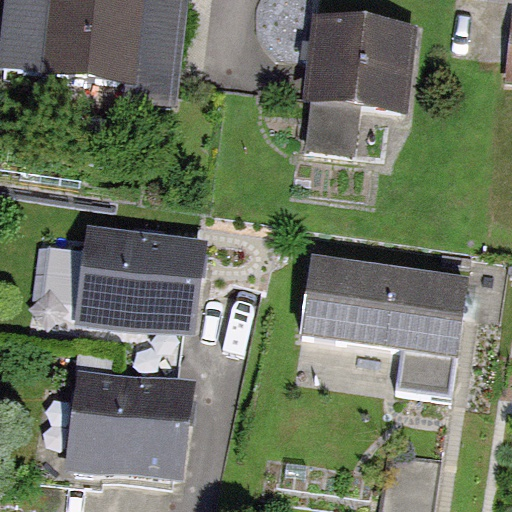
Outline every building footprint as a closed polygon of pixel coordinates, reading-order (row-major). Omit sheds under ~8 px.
[(180,100),(190,10),(86,0),(10,0),(2,82),(180,100)] [(426,37),(317,26),(307,120),(416,131),(426,37)] [(90,238),(80,338),(197,350),(208,250),(90,238)] [(318,270),(307,349),(462,370),(473,291),(318,270)] [(82,383),(72,483),(189,495),(199,395),(82,383)]
